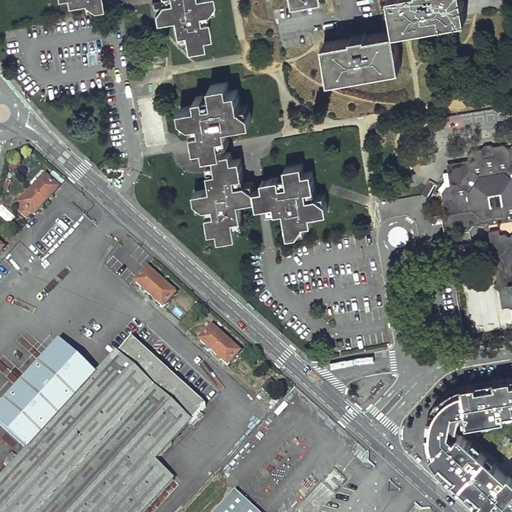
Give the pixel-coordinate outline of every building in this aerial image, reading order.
[(159,0),(160,2),(152,3),(154,20),(172,17),(176,41),(184,39),(186,49),(203,46),(201,38),(210,36),(206,11),(214,10),(212,0),(159,0)] [(465,19),(461,0),(389,0),(396,31),(408,29),(465,19)] [(402,67),(396,31),(325,44),(332,79),(402,67)] [(206,155),(213,153),(223,152),(222,147),(221,143),(230,142),(227,125),(252,121),(249,104),(240,105),(237,88),(230,90),(228,81),(210,84),(212,93),(195,96),(197,104),(180,107),(183,124),(191,123),(196,147),(204,146),(205,150),(206,155)] [(449,115),(450,125),(470,123),(469,118),(479,117),(479,112),(449,115)] [(384,130),(383,126),(376,128),(378,137),(385,136),(384,130)] [(482,148),(470,150),(467,155),(468,159),(447,163),(451,184),(447,184),(443,190),(448,222),(453,226),(511,216),(511,144),(509,147),(504,144),(494,146),(490,143),(484,145),(482,148)] [(239,201),(256,198),(254,188),(253,180),(245,182),(240,157),(232,158),(231,150),(223,152),(213,153),(214,161),(206,163),(211,187),(193,190),(196,208),(205,206),(210,231),(218,229),(219,238),(237,235),(235,226),(244,225),(239,201)] [(259,187),(254,188),(256,198),(257,206),(261,205),(266,204),(267,213),(284,210),(289,235),(306,232),(304,223),(312,221),(311,213),(328,210),(325,193),(316,195),(312,170),(304,171),(303,162),(285,166),(287,174),(262,179),(263,187),(259,187)] [(26,219),(30,215),(33,218),(60,188),(44,174),(18,204),(23,209),(19,213),(26,219)] [(502,307),(511,305),(511,303),(509,284),(511,283),(511,235),(510,238),(505,234),(500,234),(499,230),(489,231),(490,238),(498,282),(494,286),(499,290),(502,307)] [(177,294),(147,267),(133,283),(164,309),(177,294)] [(198,341),(229,369),(243,352),(212,325),(198,341)] [(58,342),(0,404),(0,428),(27,453),(0,482),(0,511),(145,511),(174,480),(156,464),(192,424),(191,422),(205,407),(131,339),(117,355),(115,354),(95,375),(58,342)] [(37,343),(24,354),(33,364),(45,353),(37,343)] [(277,383),(271,377),(260,389),(266,395),(277,383)] [(489,511),(511,511),(511,472),(508,477),(463,436),(465,425),(511,417),(511,378),(465,386),(460,388),(455,390),(450,392),(446,395),(441,399),(438,403),(435,407),(432,412),(429,418),(428,425),(427,431),(427,437),(428,444),(429,449),(432,455),(434,460),(438,465),(447,472),(489,511)] [(13,453),(5,459),(9,464),(17,458),(13,453)] [(257,511),(236,492),(217,511),(257,511)]
